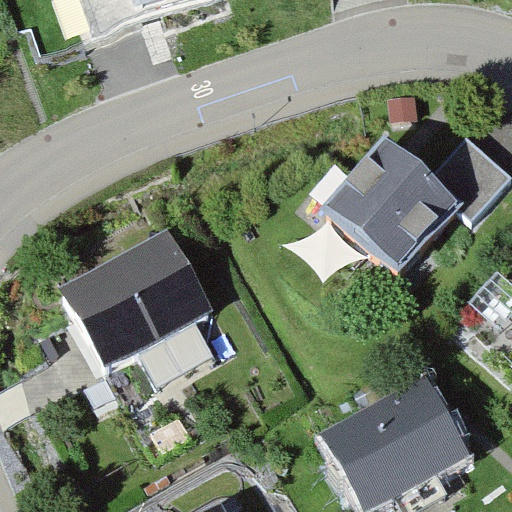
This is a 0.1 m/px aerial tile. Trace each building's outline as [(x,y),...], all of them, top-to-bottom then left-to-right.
[(222,0),(68,0),(90,64),(228,17),(222,0)] [(437,191),(393,152),(334,218),(412,288),(465,229),(475,239),(511,197),(511,189),(471,153),(437,191)] [(173,246),(66,300),(109,384),(216,330),(173,246)] [(501,330),(511,317),(511,281),(502,273),(473,306),(501,330)] [(429,395),(329,451),(364,511),(411,511),(476,476),(429,395)]
